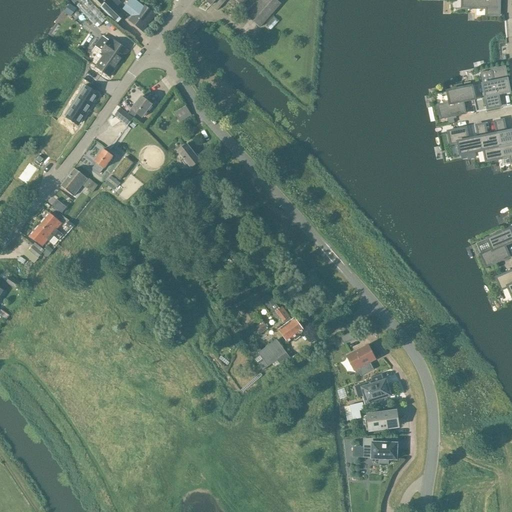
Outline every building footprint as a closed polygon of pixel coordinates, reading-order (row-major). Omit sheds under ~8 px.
[(97,28),(107,19),(88,0),(82,0),(76,6),(97,28)] [(89,0),(98,8),(101,5),(95,0),(89,0)] [(117,24),(126,16),(109,0),(107,0),(100,8),(117,24)] [(204,0),(216,11),(226,0),(204,0)] [(259,28),(280,4),(275,0),(250,0),(240,12),(259,28)] [(479,0),(461,0),(462,8),(479,8),(479,0)] [(479,0),(479,8),(486,8),(486,16),(499,16),(498,0),(479,0)] [(76,6),(77,5),(71,1),(68,6),(73,10),(76,6)] [(141,31),(154,14),(142,4),(141,5),(137,2),(128,13),(132,17),(129,21),(141,31)] [(71,16),(74,11),(67,6),(64,11),(71,16)] [(118,64),(127,51),(114,41),(114,42),(113,43),(109,40),(101,51),(105,54),(118,64)] [(118,64),(105,54),(96,67),(96,66),(96,67),(109,76),(118,64)] [(487,109),(500,106),(497,95),(509,92),(504,68),(491,70),(494,82),(482,85),(487,109)] [(83,86),(64,116),(77,125),(97,95),(83,86)] [(462,102),(474,99),(471,87),(447,92),(449,103),(437,106),(440,119),(464,114),(462,102)] [(141,97),(131,110),(141,118),(152,105),(141,97)] [(185,106),(174,114),(180,123),(191,116),(185,106)] [(127,126),(133,119),(119,108),(113,116),(127,126)] [(497,134),(502,158),(509,157),(510,164),(511,163),(511,130),(505,132),(503,121),(495,122),(497,134)] [(497,134),(486,136),(484,124),(476,126),(478,138),(479,138),(481,150),(483,150),(486,162),(502,158),(497,134)] [(479,138),(478,138),(467,140),(465,128),(447,132),(450,145),(457,143),(460,155),(481,150),(479,138)] [(177,152),(190,169),(200,161),(186,144),(177,152)] [(99,174),(103,168),(104,169),(112,157),(103,150),(94,162),(96,163),(92,168),(99,174)] [(75,169),(60,187),(73,197),(87,179),(75,169)] [(110,176),(105,183),(112,188),(117,181),(110,176)] [(88,179),(83,186),(92,192),(97,186),(88,179)] [(52,205),(61,213),(66,207),(56,200),(52,205)] [(49,214),(40,225),(54,237),(58,232),(56,230),(61,224),(49,214)] [(40,225),(30,236),(42,246),(46,241),(49,243),(54,237),(40,225)] [(503,246),(511,242),(511,235),(509,229),(486,239),(491,250),(480,255),(485,267),(508,257),(503,246)] [(32,245),(28,250),(38,258),(42,253),(32,245)] [(46,247),(42,251),(45,254),(47,256),(51,252),(46,247)] [(511,298),(511,271),(495,278),(501,290),(507,287),(511,298)] [(10,276),(6,282),(16,289),(20,283),(10,276)] [(265,301),(271,296),(265,288),(258,293),(265,301)] [(297,334),(303,330),(302,329),(303,327),(300,324),(298,324),(293,318),(291,320),(289,317),(282,307),(275,312),(282,322),(283,322),(285,324),(277,330),(287,342),(293,338),(295,340),(299,337),(297,334)] [(260,334),(267,328),(262,322),(261,323),(260,321),(256,325),(257,326),(254,328),(260,334)] [(340,337),(343,345),(358,339),(355,331),(340,337)] [(261,351),(259,348),(249,355),(261,371),(276,360),(280,364),(289,357),(276,340),(261,351)] [(346,356),(354,371),(357,370),(360,377),(373,370),(370,363),(375,360),(368,346),(346,356)] [(385,380),(361,388),(366,403),(390,395),(385,380)] [(396,427),(393,411),(369,415),(364,416),(366,430),(371,430),(396,427)] [(396,444),(372,443),(372,439),(363,439),(363,448),(371,448),(371,459),(379,459),(379,463),(387,463),(387,459),(396,460),(396,444)]
